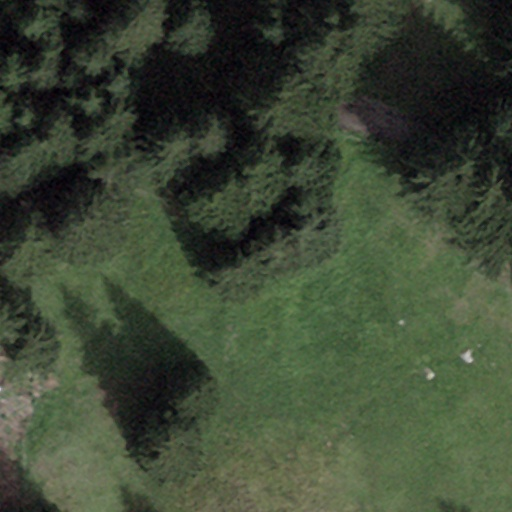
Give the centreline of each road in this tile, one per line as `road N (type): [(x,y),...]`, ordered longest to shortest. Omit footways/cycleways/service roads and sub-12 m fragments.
road 1 (track): [(511,184),(395,131)]
road 2 (track): [(350,121),(322,0)]
